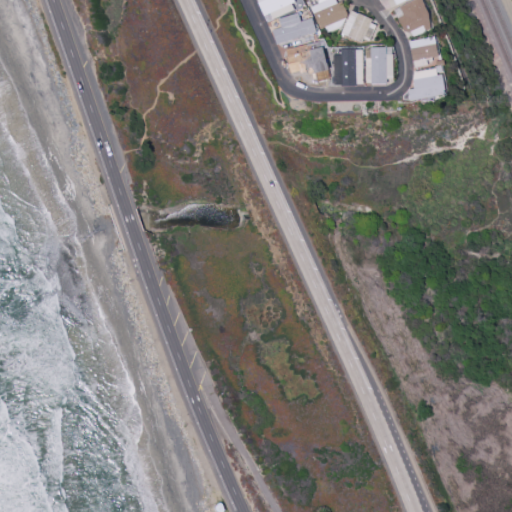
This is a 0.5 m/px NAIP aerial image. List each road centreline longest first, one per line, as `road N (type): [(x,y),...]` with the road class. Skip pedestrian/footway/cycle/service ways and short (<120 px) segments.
road 1 (primary): [(415,511),(186,0)]
road 2 (primary): [(139,248),(242,509)]
road 3 (residential): [(246,0),(292,92),(391,98),(401,74)]
road 4 (primary): [(52,0),(123,201)]
